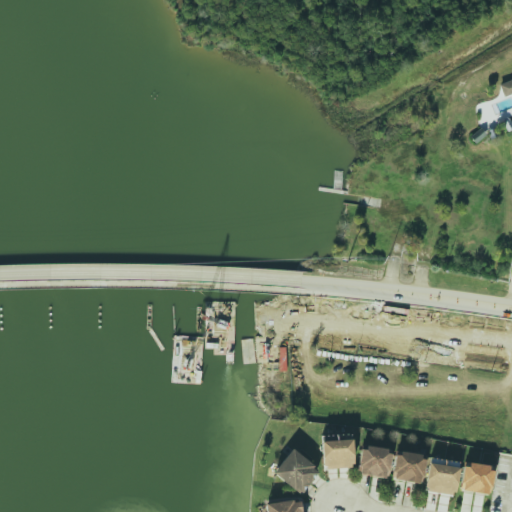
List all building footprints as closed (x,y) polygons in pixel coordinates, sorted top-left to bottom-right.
[(511,93),(511,79),(498,83),(502,96),(511,93)] [(353,467),(353,440),(321,441),(322,468),(353,467)] [(386,478),(390,451),(360,446),(356,473),(386,478)] [(317,470),(291,448),(271,473),(298,494),(317,470)] [(391,480),(421,483),(423,455),(393,452),(391,480)] [(493,467),(463,461),(458,490),(488,496),(493,467)] [(458,468),(427,463),(423,491),(453,496),(458,468)] [(264,504),(265,511),(300,511),(298,499),(264,504)]
